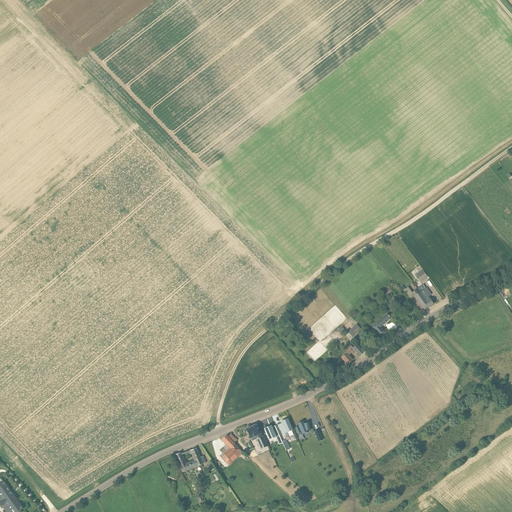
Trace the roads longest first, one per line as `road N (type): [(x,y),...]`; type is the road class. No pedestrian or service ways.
road 1 (tertiary): [(62,511),(169,450),(312,393),(433,315),(511,276)]
road 2 (track): [(511,147),(349,257),(248,344),(218,409),(220,430)]
